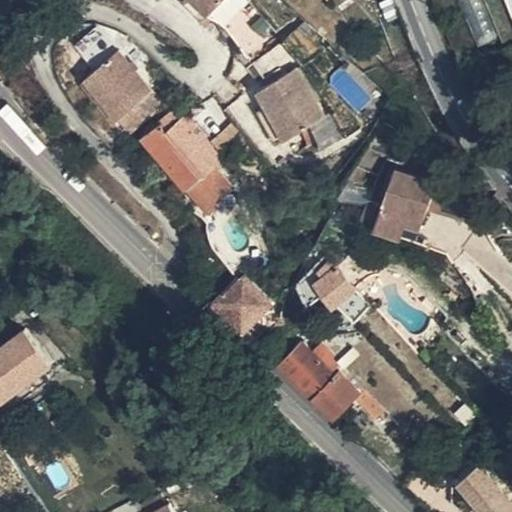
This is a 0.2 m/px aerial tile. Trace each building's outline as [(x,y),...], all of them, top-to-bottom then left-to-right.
[(210,9),(200,0),(189,0),(204,15),(210,9)] [(200,0),(210,9),(219,0),(200,0)] [(223,0),(216,8),(227,17),(241,0),(223,0)] [(123,112),(156,82),(121,46),(96,24),(75,41),(96,65),(88,72),(123,112)] [(54,71),(43,54),(32,62),(45,78),(54,71)] [(328,110),(301,63),(260,87),(287,134),(328,110)] [(155,138),(209,197),(241,167),(188,111),(155,138)] [(242,122),(225,137),(239,152),(248,144),(253,148),(260,140),(242,122)] [(428,223),(435,205),(438,197),(442,197),(447,181),(400,165),(381,219),(407,229),(411,218),(428,223)] [(438,197),(435,205),(476,219),(469,188),(447,181),(442,197),(438,197)] [(338,302),(361,281),(355,272),(336,247),(315,266),(321,274),(316,280),(338,302)] [(249,265),(220,291),(247,318),(275,292),(249,265)] [(307,286),(316,280),(321,274),(315,266),(304,276),(307,286)] [(304,276),(294,282),(307,314),(315,308),(307,286),(304,276)] [(349,308),(361,318),(377,297),(365,288),(349,308)] [(53,337),(3,370),(31,412),(74,385),(67,376),(75,369),(53,337)] [(285,359),(299,374),(321,354),(308,341),(285,359)] [(299,374),(318,393),(339,373),(321,354),(299,374)] [(331,406),(339,414),(364,389),(347,371),(350,369),(347,365),(339,373),(318,393),(331,406)] [(511,511),(511,487),(484,456),(461,477),(491,511),(511,511)] [(187,511),(191,510),(186,499),(164,509),(166,511),(187,511)] [(166,511),(164,509),(160,501),(139,511),(166,511)]
